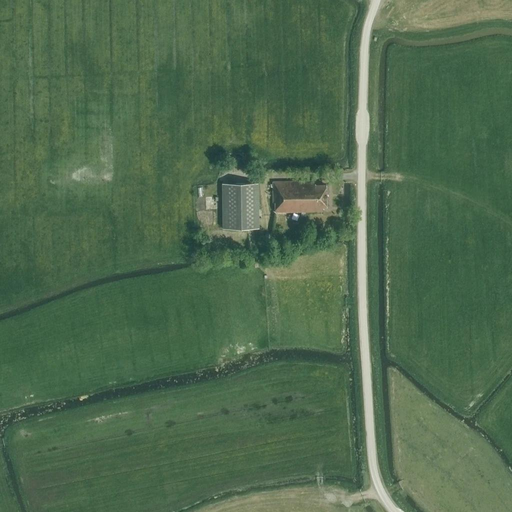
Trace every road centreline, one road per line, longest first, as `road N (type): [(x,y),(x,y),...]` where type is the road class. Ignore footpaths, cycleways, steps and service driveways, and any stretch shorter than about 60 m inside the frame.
road 1 (unclassified): [(393,511),(371,457),(362,300),(365,40),(376,0)]
road 2 (track): [(511,224),(448,191),(362,176)]
